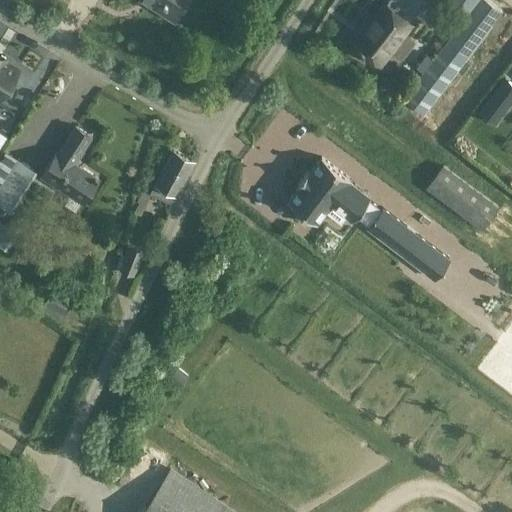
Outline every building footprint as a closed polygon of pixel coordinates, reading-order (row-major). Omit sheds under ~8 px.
[(149,5),(174,21),(186,0),(149,0),(152,1),(149,5)] [(425,0),(388,0),(385,4),(384,3),(369,23),(366,21),(351,41),(379,63),(410,23),(408,22),(425,0)] [(452,0),(468,12),(403,97),(423,112),(501,11),(487,0),(452,0)] [(24,85),(40,55),(28,49),(13,79),(24,85)] [(1,61),(4,58),(0,55),(0,95),(16,71),(1,61)] [(477,111),(494,124),(508,105),(491,93),(477,111)] [(40,176),(83,203),(98,179),(74,163),(91,137),(75,126),(58,153),(56,152),(40,176)] [(408,177),(406,180),(467,226),(487,199),(426,154),(424,157),(387,129),(372,149),(408,177)] [(149,193),(171,204),(176,196),(194,161),(172,149),(149,193)] [(449,259),(382,208),(381,209),(368,199),(369,198),(347,181),(349,178),(321,157),(309,173),(307,171),(297,184),(299,186),(287,201),(315,222),(330,203),(352,220),(355,216),(368,226),(367,227),(434,279),(449,259)] [(17,158),(0,183),(0,206),(10,213),(37,171),(17,158)] [(6,249),(7,250),(16,238),(14,237),(16,234),(0,222),(0,246),(5,250),(6,249)] [(134,275),(136,276),(145,254),(143,253),(143,252),(129,246),(119,270),(134,276),(134,275)] [(51,291),(45,303),(65,313),(71,301),(51,291)] [(140,511),(232,511),(169,469),(140,511)]
